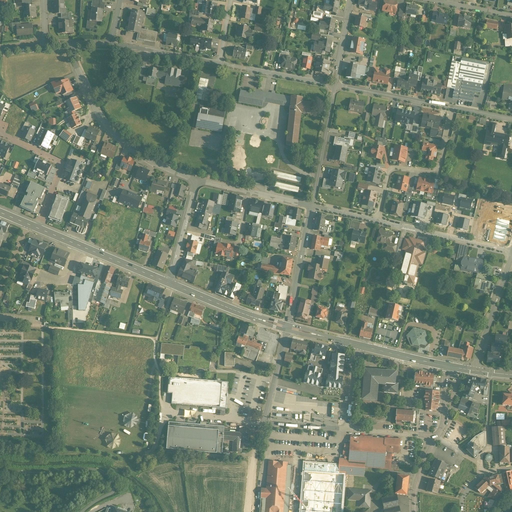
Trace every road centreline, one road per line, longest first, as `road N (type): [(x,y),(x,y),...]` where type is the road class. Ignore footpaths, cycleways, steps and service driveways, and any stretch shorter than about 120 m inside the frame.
road 1 (residential): [(74,43),(75,63),(107,126),(144,157),(196,179)]
road 2 (residential): [(453,106),(441,162),(391,169),(377,221)]
road 3 (residential): [(38,227),(60,163),(0,133)]
road 4 (primary): [(287,327),(168,283)]
road 5 (residential): [(474,370),(511,252)]
road 6 (residential): [(311,206),(287,327)]
road 7 (residential): [(335,85),(311,206)]
